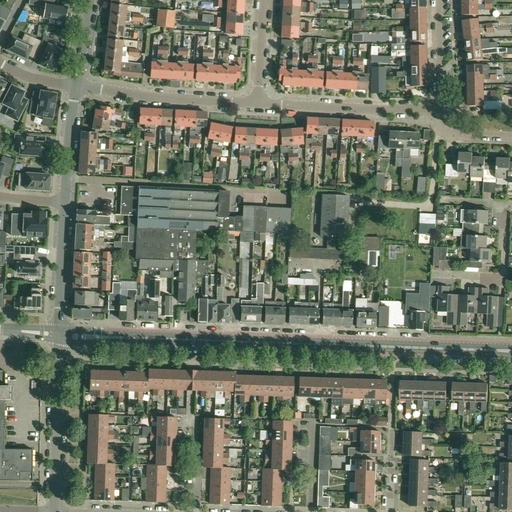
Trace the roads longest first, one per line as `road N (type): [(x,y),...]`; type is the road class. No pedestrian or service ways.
road 1 (tertiary): [(511,353),(60,336)]
road 2 (residential): [(257,106),(75,86)]
road 3 (residential): [(54,511),(60,336)]
road 4 (residential): [(432,109),(257,106)]
road 5 (residential): [(435,277),(503,279),(504,208)]
road 6 (tertiary): [(60,336),(65,203)]
